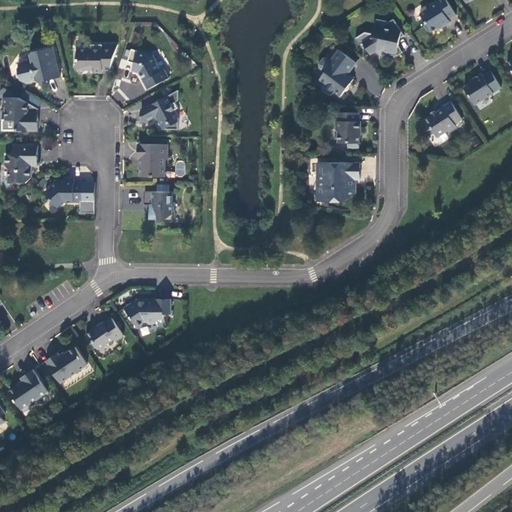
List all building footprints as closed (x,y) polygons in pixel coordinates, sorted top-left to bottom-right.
[(456,15),(446,0),(435,0),(437,1),(430,6),(429,8),(420,14),(426,22),(425,26),(428,31),(432,32),(437,29),(442,29),(442,28),(451,22),(449,20),(456,15)] [(404,36),(394,19),(391,21),(390,25),(385,24),(384,28),(375,26),(373,36),(363,43),(371,54),(378,50),(387,52),(387,54),(397,56),(403,52),(399,46),(395,45),(396,41),(404,36)] [(118,45),(91,45),(91,49),(77,49),(77,62),(74,65),(74,66),(74,67),(74,68),(80,74),(81,74),(82,74),(83,73),(86,70),(93,71),(93,73),(103,73),(103,69),(110,69),(118,45)] [(61,77),(53,47),(33,52),(30,55),(31,61),(21,64),(18,69),(21,80),(26,83),(37,81),(42,84),(48,83),(47,81),(61,77)] [(132,49),(128,61),(135,63),(133,70),(140,72),(144,81),(143,81),(148,90),(169,78),(165,70),(167,70),(162,60),(157,63),(153,56),(148,54),(148,53),(139,50),(138,51),(132,49)] [(357,63),(339,50),(331,60),(328,58),(324,58),(320,64),(321,68),(326,72),(319,81),(324,85),(323,87),(324,91),(329,95),(333,95),(335,93),(340,97),(345,91),(345,88),(347,85),(349,86),(354,79),(348,75),(357,63)] [(476,80),(464,88),(475,105),(502,88),(492,72),(484,77),(482,74),(474,78),(476,80)] [(179,90),(141,110),(141,122),(146,122),(158,115),(160,118),(158,119),(164,129),(178,130),(179,117),(175,110),(179,108),(175,102),(179,101),(179,90)] [(33,115),(37,108),(20,98),(4,98),(4,105),(6,107),(6,120),(17,120),(17,130),(38,130),(39,119),(33,115)] [(443,107),(444,108),(437,112),(433,111),(432,115),(424,121),(430,130),(432,129),(437,137),(446,132),(449,132),(457,127),(455,124),(463,119),(451,102),(443,107)] [(359,113),(338,113),(338,121),(336,121),(336,129),(338,132),(338,143),(348,143),(348,148),(359,148),(360,137),(358,136),(361,134),(361,121),(359,121),(359,113)] [(168,144),(138,144),(138,159),(141,159),(141,177),(166,177),(166,159),(168,159),(168,144)] [(38,145),(13,145),(13,155),(6,155),(6,165),(9,169),(9,183),(26,183),(32,178),(32,166),(38,166),(38,145)] [(360,163),(318,162),(318,202),(344,202),(356,194),(356,186),(354,186),(354,179),(360,179),(360,163)] [(65,182),(57,182),(46,192),(45,193),(58,208),(64,202),(83,202),(83,182),(75,182),(75,180),(65,180),(65,182)] [(173,192),(145,192),(145,205),(153,205),(153,208),(150,208),(150,219),(157,219),(157,222),(173,222),(173,214),(175,214),(175,202),(173,202),(173,192)] [(140,302),(138,299),(125,308),(137,327),(145,321),(146,321),(149,324),(154,324),(157,321),(157,319),(164,319),(164,314),(171,314),(171,299),(146,299),(146,301),(140,302)] [(97,328),(86,336),(91,343),(94,344),(98,350),(102,350),(106,348),(107,344),(114,339),(116,341),(124,336),(112,318),(104,323),(104,322),(97,327),(97,328)] [(58,353),(46,361),(61,383),(88,365),(76,347),(61,357),(58,353)] [(24,382),(9,392),(21,409),(48,391),(34,369),(21,378),(24,382)]
